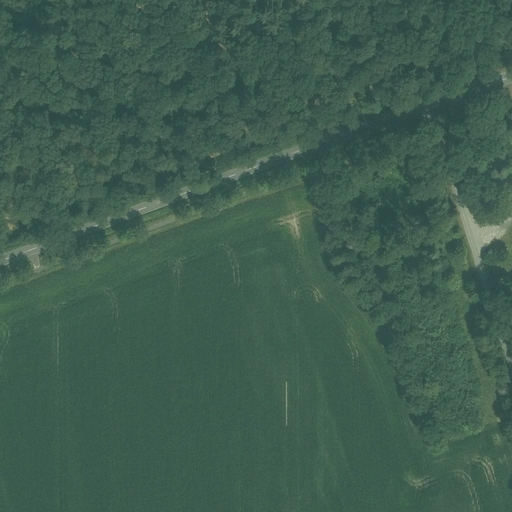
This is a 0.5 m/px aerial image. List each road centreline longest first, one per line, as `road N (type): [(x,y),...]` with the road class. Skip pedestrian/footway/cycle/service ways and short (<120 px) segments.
road 1 (secondary): [(426,104),(0,261)]
road 2 (unclassified): [(511,376),(426,104)]
